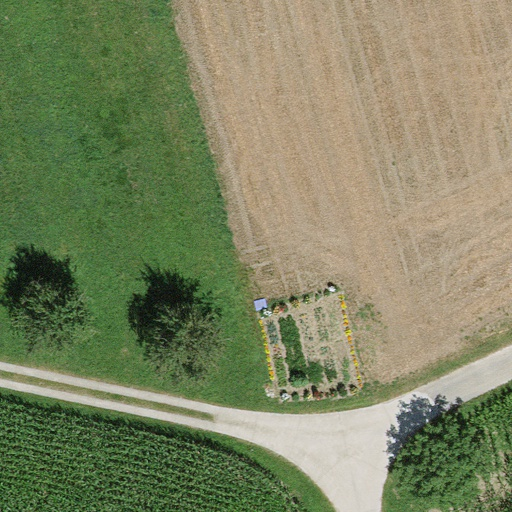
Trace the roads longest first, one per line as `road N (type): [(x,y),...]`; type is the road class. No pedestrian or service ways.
road 1 (track): [(347,436),(0,372)]
road 2 (track): [(360,511),(347,436),(511,349)]
